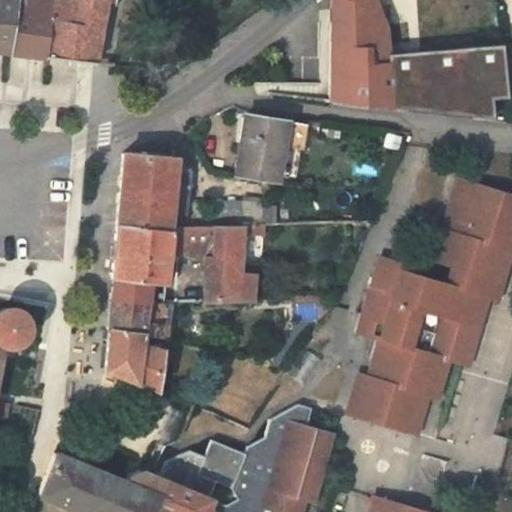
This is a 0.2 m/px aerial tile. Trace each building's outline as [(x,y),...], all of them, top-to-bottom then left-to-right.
[(16,0),(0,0),(0,50),(10,51),(16,0)] [(16,0),(10,51),(44,55),(50,0),(16,0)] [(50,0),(44,55),(95,60),(105,0),(50,0)] [(368,12),(364,0),(357,0),(331,8),(331,24),(368,12)] [(373,0),(364,0),(368,12),(375,31),(385,28),(373,0)] [(330,54),(329,102),(392,110),(392,106),(387,55),(385,28),(375,31),(368,12),(331,24),(330,54)] [(415,53),(387,55),(392,106),(482,117),(478,101),(488,99),(504,97),(496,45),(415,53)] [(488,99),(478,101),(482,117),(491,119),(488,99)] [(284,122),(244,116),(236,174),(275,179),(280,146),(284,122)] [(306,125),(284,122),(280,146),(302,149),(306,125)] [(339,131),(320,129),(319,136),(339,139),(339,131)] [(399,137),(385,134),(382,148),(397,150),(399,137)] [(123,152),(117,225),(168,230),(168,227),(174,170),(175,157),(123,152)] [(174,170),(168,227),(185,226),(187,200),(189,172),(174,170)] [(410,274),(377,266),(361,320),(383,326),(380,339),(369,377),(365,388),(381,392),(374,421),(416,434),(426,397),(436,399),(448,359),(469,364),(487,297),(490,287),(499,289),(510,251),(511,251),(511,207),(495,202),(499,190),(457,178),(442,230),(433,228),(424,257),(450,265),(446,283),(410,274)] [(511,193),(499,190),(495,202),(511,207),(511,193)] [(293,222),(314,221),(313,210),(313,197),(293,197),(293,222)] [(193,200),(187,200),(185,226),(240,224),(240,205),(194,203),(193,200)] [(240,224),(260,223),(260,202),(240,202),(240,205),(240,224)] [(329,209),(313,210),(314,221),(329,221),(329,209)] [(117,225),(110,297),(147,300),(149,282),(163,284),(164,276),(165,260),(166,250),(177,253),(195,259),(203,256),(202,300),(237,299),(238,273),(240,224),(185,226),(168,227),(168,230),(117,225)] [(176,261),(177,253),(166,250),(165,260),(176,261)] [(379,258),(377,266),(410,274),(412,267),(379,258)] [(253,275),(238,273),(237,299),(251,299),(253,275)] [(149,282),(147,300),(161,301),(163,284),(149,282)] [(496,298),(499,289),(490,287),(487,297),(496,298)] [(109,316),(108,328),(141,332),(149,333),(155,335),(167,338),(170,322),(163,321),(166,302),(161,301),(147,300),(110,297),(109,316)] [(0,415),(7,417),(10,405),(0,402),(0,351),(1,345),(10,346),(16,343),(21,339),(24,333),(26,329),(26,324),(23,314),(19,311),(14,309),(7,310),(0,312),(0,415)] [(358,332),(380,339),(383,326),(361,320),(358,332)] [(154,390),(155,387),(160,349),(153,347),(140,344),(141,332),(108,328),(104,370),(154,390)] [(149,333),(141,332),(140,344),(153,347),(155,335),(149,333)] [(345,413),(374,421),(381,392),(365,388),(369,377),(357,375),(345,413)] [(317,505),(338,436),(310,426),(313,410),(301,405),(272,418),(266,438),(251,447),(246,453),(214,441),(207,456),(195,451),(146,465),(124,474),(62,456),(54,453),(37,495),(30,511),(306,511),(308,506),(317,505)] [(426,511),(372,497),(367,511),(426,511)]
